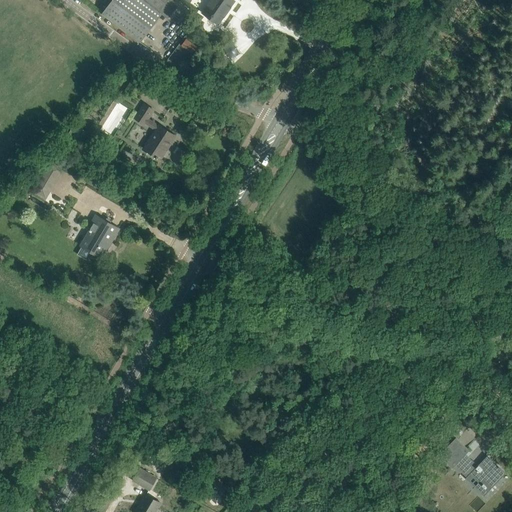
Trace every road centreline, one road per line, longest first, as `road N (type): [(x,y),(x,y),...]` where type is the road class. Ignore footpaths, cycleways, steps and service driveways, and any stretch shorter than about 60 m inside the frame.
road 1 (secondary): [(55,511),(281,120)]
road 2 (unclassified): [(281,120),(511,297)]
road 3 (track): [(239,285),(312,316),(489,339)]
road 4 (unclassified): [(64,0),(192,87),(281,120)]
road 5 (secondary): [(281,120),(352,0)]
